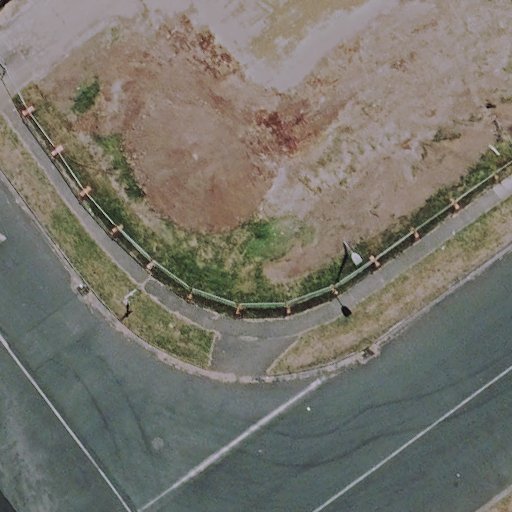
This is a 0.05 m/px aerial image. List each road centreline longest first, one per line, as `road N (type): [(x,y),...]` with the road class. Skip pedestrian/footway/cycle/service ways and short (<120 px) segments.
road 1 (tertiary): [(318,511),(511,365)]
road 2 (residential): [(125,511),(0,339)]
